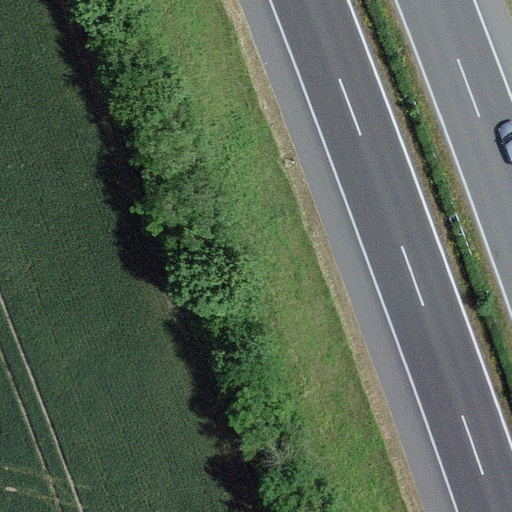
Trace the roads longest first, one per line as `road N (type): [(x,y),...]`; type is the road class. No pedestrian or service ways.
road 1 (motorway): [(309,0),(495,511)]
road 2 (motorway): [(511,207),(434,0)]
